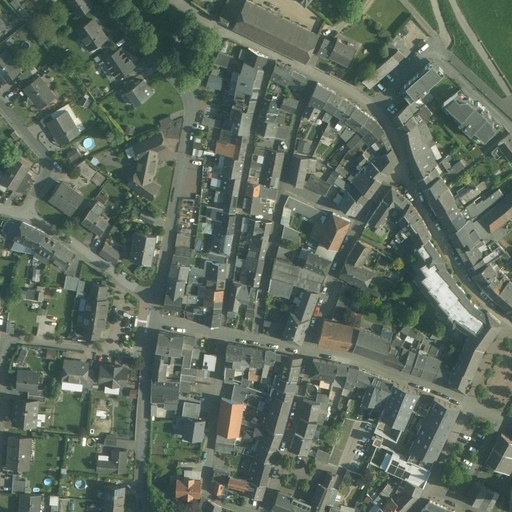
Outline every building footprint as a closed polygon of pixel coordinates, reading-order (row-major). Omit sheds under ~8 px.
[(88,0),(66,0),(77,15),(92,5),(88,0)] [(318,35),(246,0),(232,28),(305,63),(311,51),(318,35)] [(229,20),(219,15),(217,20),(227,24),(229,20)] [(93,20),(77,31),(89,49),(97,44),(106,38),(105,38),(93,20)] [(106,38),(97,44),(103,52),(114,44),(109,36),(105,38),(106,38)] [(403,42),(396,36),(390,42),(397,49),(402,43),(403,42)] [(347,43),(337,38),(334,43),(324,38),(317,51),(329,57),(329,56),(347,64),(356,46),(348,42),(347,43)] [(402,43),(397,49),(391,55),(398,63),(410,52),(402,43)] [(121,47),(102,60),(116,79),(134,66),(121,47)] [(267,57),(248,48),(244,61),(251,64),(263,70),(267,57)] [(20,70),(5,51),(0,54),(0,77),(4,82),(20,70)] [(319,55),(311,51),(305,63),(313,67),(319,55)] [(232,56),(219,52),(214,64),(228,68),(232,56)] [(391,55),(362,80),(369,88),(398,63),(391,55)] [(251,64),(244,61),(242,67),(249,69),(251,64)] [(293,70),(276,61),(270,77),(285,85),(286,84),(293,70)] [(263,70),(251,64),(249,69),(248,75),(261,79),(263,70)] [(435,68),(430,68),(429,69),(427,69),(419,76),(419,75),(408,85),(411,89),(410,90),(415,96),(418,93),(419,95),(429,87),(428,85),(441,73),(436,68),(435,68)] [(27,69),(17,76),(22,82),(27,78),(32,74),(27,69)] [(308,78),(293,70),(286,84),(292,87),(292,86),(294,87),(293,90),(295,91),(296,89),(302,92),(308,78)] [(240,72),(238,72),(237,82),(243,83),(246,74),(240,72)] [(220,89),(224,77),(210,73),(206,85),(220,89)] [(248,75),(246,74),(243,83),(250,85),(259,87),(261,79),(248,75)] [(30,83),(23,89),(38,109),(54,96),(39,76),(30,83)] [(22,82),(18,85),(21,90),(23,89),(30,83),(27,78),(22,82)] [(132,79),(122,86),(126,91),(136,84),(132,79)] [(126,91),(126,92),(127,91),(136,104),(136,105),(152,94),(141,80),(136,84),(126,91)] [(331,90),(317,82),(308,101),(321,107),(322,105),(331,90)] [(250,85),(243,83),(241,90),(249,91),(250,85)] [(283,89),(273,84),(270,91),(277,93),(280,94),(283,89)] [(235,89),(234,95),(256,100),(257,94),(250,92),(249,91),(241,90),(235,89)] [(331,90),(322,105),(327,109),(337,94),(331,90)] [(301,95),(292,91),(289,98),(298,101),(301,95)] [(427,92),(420,98),(424,104),(425,105),(432,99),(427,92)] [(486,116),(481,111),(484,108),(478,102),(475,103),(468,96),(463,96),(458,92),(443,103),(450,109),(449,110),(460,120),(460,122),(471,132),(473,131),(484,141),(496,130),(498,128),(493,124),(493,118),(488,114),(486,116)] [(277,93),(276,101),(274,111),(277,112),(279,107),(284,95),(280,94),(277,93)] [(337,94),(327,109),(333,113),(342,97),(337,94)] [(256,100),(234,95),(232,106),(241,108),(241,109),(253,112),(256,100)] [(289,98),(284,96),(280,107),(279,107),(277,112),(277,114),(291,119),(298,101),(289,98)] [(342,97),(333,113),(336,114),(338,116),(349,102),(342,97)] [(276,101),(264,98),(261,110),(273,113),(274,111),(276,101)] [(410,102),(393,118),(397,126),(411,115),(414,113),(417,110),(421,107),(417,103),(414,100),(413,100),(410,102)] [(321,107),(308,101),(303,114),(307,116),(309,117),(314,120),(321,107)] [(349,102),(338,116),(340,117),(345,120),(355,106),(349,102)] [(67,104),(50,114),(53,119),(66,111),(78,132),(84,128),(77,116),(76,117),(67,104)] [(421,107),(417,110),(423,118),(427,115),(431,113),(425,105),(424,104),(422,106),(421,107)] [(241,108),(232,106),(230,120),(233,120),(239,122),(240,117),(251,119),(253,112),(241,109),(241,108)] [(355,106),(345,120),(347,121),(358,130),(368,116),(355,106)] [(327,109),(322,119),(328,122),(331,116),(333,113),(327,109)] [(273,113),(261,110),(258,118),(271,121),(273,115),(273,113)] [(53,119),(47,123),(48,125),(59,144),(78,132),(66,111),(53,119)] [(411,115),(397,126),(402,135),(413,124),(418,120),(414,113),(411,115)] [(50,114),(39,121),(43,127),(48,125),(47,123),(53,119),(50,114)] [(169,116),(158,121),(161,127),(172,122),(169,116)] [(368,116),(358,130),(364,134),(376,122),(368,116)] [(240,117),(239,122),(233,120),(232,123),(232,126),(231,131),(248,133),(251,119),(240,117)] [(345,120),(340,117),(335,126),(340,128),(345,120)] [(271,121),(258,118),(255,131),(274,136),(276,126),(277,122),(271,121)] [(413,124),(402,135),(404,148),(407,157),(429,145),(428,142),(433,138),(431,134),(423,118),(419,121),(418,120),(413,124)] [(358,130),(347,121),(344,125),(355,133),(357,131),(358,130)] [(363,136),(361,138),(369,145),(371,144),(377,138),(384,131),(376,122),(364,134),(363,136)] [(229,126),(224,125),(221,135),(228,136),(229,131),(231,131),(232,126),(229,126)] [(289,130),(276,126),(274,136),(285,139),(286,133),(288,134),(289,130)] [(329,132),(325,130),(324,131),(323,133),(333,139),(335,135),(330,132),(329,132)] [(14,131),(10,135),(15,140),(19,137),(14,131)] [(231,131),(229,131),(228,136),(227,142),(246,145),(248,133),(231,131)] [(392,148),(384,131),(377,138),(381,145),(384,153),(392,148)] [(160,134),(125,149),(129,157),(133,155),(135,159),(138,158),(139,159),(136,171),(128,183),(151,199),(159,187),(151,181),(153,174),(152,172),(154,160),(155,159),(156,159),(157,151),(166,147),(160,134)] [(357,134),(347,144),(351,148),(356,143),(361,138),(359,135),(357,134)] [(511,136),(499,146),(505,152),(508,157),(511,161),(511,159),(511,136)] [(381,145),(377,138),(371,144),(375,149),(381,145)] [(310,143),(299,140),(297,150),(308,153),(310,143)] [(246,145),(227,142),(226,149),(225,155),(244,158),(246,145)] [(359,146),(356,143),(351,148),(348,151),(355,158),(362,152),(363,151),(361,148),(359,146)] [(429,145),(407,157),(418,179),(433,167),(438,164),(429,145)] [(265,148),(255,146),(253,154),(264,156),(265,148)] [(499,146),(491,152),(496,159),(501,155),(505,152),(499,146)] [(284,152),(265,148),(264,156),(262,163),(266,164),(266,165),(272,166),(271,175),(279,176),(284,152)] [(367,148),(362,153),(367,158),(372,153),(371,152),(367,148)] [(384,153),(381,156),(392,167),(398,161),(392,148),(384,153)] [(362,153),(362,152),(355,158),(361,164),(367,158),(362,153)] [(381,156),(379,153),(371,162),(386,175),(392,167),(381,156)] [(308,158),(293,154),(291,164),(306,167),(308,158)] [(30,165),(15,155),(0,179),(1,180),(2,178),(8,183),(8,184),(9,183),(15,187),(14,188),(20,192),(28,180),(23,177),(30,165)] [(244,158),(225,155),(223,168),(222,175),(229,176),(229,175),(240,177),(244,158)] [(446,157),(438,164),(444,173),(445,172),(451,167),(448,161),(446,157)] [(97,169),(84,160),(73,168),(88,180),(97,169)] [(262,163),(251,160),(250,168),(260,170),(262,163)] [(338,165),(330,160),(328,165),(335,169),(338,165)] [(451,167),(445,172),(446,174),(448,177),(451,177),(464,166),(460,160),(451,167)] [(386,175),(371,162),(366,167),(370,171),(381,181),(386,175)] [(266,164),(262,163),(260,170),(258,184),(261,184),(277,188),(277,189),(279,176),(271,175),(272,166),(266,165),(266,164)] [(306,167),(291,164),(288,181),(302,188),(306,167)] [(354,177),(338,165),(335,169),(340,173),(350,180),(351,180),(354,177)] [(223,168),(213,166),(212,173),(213,173),(222,175),(223,168)] [(364,166),(357,174),(356,173),(354,177),(351,180),(351,181),(356,185),(369,196),(381,181),(370,171),(366,167),(364,166)] [(433,167),(418,179),(422,188),(440,176),(433,167)] [(335,169),(326,182),(331,185),(332,185),(335,181),(338,177),(340,173),(335,169)] [(229,176),(222,175),(221,177),(219,187),(219,190),(226,192),(237,193),(240,177),(229,175),(229,176)] [(326,182),(310,175),(305,185),(325,195),(331,185),(326,182)] [(440,176),(422,188),(428,199),(447,187),(442,178),(441,175),(440,176)] [(346,183),(338,177),(335,181),(347,190),(350,193),(353,189),(346,183)] [(248,181),(247,181),(245,193),(260,195),(261,184),(258,184),(257,184),(248,181)] [(472,181),(466,185),(470,190),(476,186),(472,181)] [(83,195),(68,185),(65,188),(59,184),(49,199),(70,214),(83,195)] [(277,188),(261,184),(260,195),(259,200),(266,200),(267,196),(276,199),(277,189),(277,188)] [(353,189),(350,193),(362,204),(369,196),(356,185),(353,189)] [(447,187),(428,199),(436,213),(453,201),(455,200),(454,198),(449,190),(453,187),(450,185),(447,187)] [(466,185),(457,192),(459,194),(460,196),(467,192),(470,190),(466,185)] [(403,196),(391,188),(383,199),(394,207),(393,208),(394,208),(397,212),(400,215),(410,202),(403,196)] [(499,189),(484,202),(488,207),(503,195),(499,189)] [(350,193),(347,190),(336,205),(355,215),(362,204),(350,193)] [(105,202),(109,197),(100,191),(97,196),(105,202)] [(490,209),(478,218),(491,232),(493,230),(502,223),(511,215),(511,191),(507,196),(490,209)] [(237,193),(226,192),(224,203),(224,210),(234,213),(237,193)] [(460,196),(459,197),(463,203),(464,203),(472,198),(467,192),(460,196)] [(260,195),(245,193),(242,209),(257,213),(259,200),(260,195)] [(327,214),(289,196),(284,206),(292,209),(323,223),(327,214)] [(455,200),(453,201),(457,207),(463,203),(459,197),(455,200)] [(383,199),(369,220),(374,223),(379,226),(387,217),(394,208),(393,208),(394,207),(383,199)] [(266,200),(259,200),(257,213),(267,214),(268,207),(269,201),(266,200)] [(476,205),(474,202),(465,207),(471,218),(474,222),(478,218),(490,209),(489,209),(488,208),(488,207),(483,200),(476,205)] [(453,201),(436,213),(442,222),(460,211),(457,207),(453,201)] [(96,202),(81,222),(99,234),(107,222),(98,216),(104,207),(96,202)] [(422,220),(410,202),(400,215),(397,219),(398,219),(403,227),(408,234),(410,232),(410,231),(422,220)] [(292,209),(284,206),(280,223),(288,226),(292,209)] [(465,207),(460,211),(466,221),(471,218),(465,207)] [(222,212),(212,210),(211,218),(220,220),(222,212)] [(460,211),(442,222),(448,231),(466,221),(460,211)] [(235,215),(222,212),(220,220),(223,220),(222,223),(234,225),(234,220),(235,215)] [(333,213),(319,241),(337,249),(350,220),(333,213)] [(393,216),(392,215),(387,220),(393,225),(397,219),(393,216)] [(211,218),(207,217),(206,222),(214,224),(222,226),(222,223),(223,220),(220,220),(211,218)] [(271,222),(250,218),(248,228),(247,232),(248,232),(258,234),(268,235),(271,222)] [(466,221),(448,231),(459,252),(475,243),(481,239),(483,238),(474,222),(471,218),(466,221)] [(491,232),(478,218),(474,222),(483,238),(491,232)] [(422,220),(410,231),(410,232),(417,246),(430,235),(422,220)] [(44,233),(22,222),(14,238),(36,249),(44,233)] [(374,223),(369,230),(373,232),(379,226),(374,223)] [(510,231),(502,223),(493,230),(499,240),(500,239),(510,231)] [(222,226),(214,224),(212,234),(220,236),(221,231),(222,226)] [(300,232),(286,226),(284,237),(299,241),(300,232)] [(403,227),(395,235),(402,241),(402,240),(408,234),(403,227)] [(369,230),(364,228),(362,232),(370,236),(373,232),(369,230)] [(483,238),(482,239),(484,243),(486,245),(487,245),(494,240),(496,242),(499,240),(493,230),(483,238)] [(232,233),(221,231),(220,236),(218,253),(229,255),(232,233)] [(156,235),(134,232),(131,245),(153,249),(156,235)] [(191,235),(177,232),(175,246),(188,248),(191,235)] [(258,234),(248,232),(246,241),(244,241),(243,243),(250,245),(266,247),(268,235),(258,234)] [(59,243),(44,233),(36,249),(33,255),(48,264),(50,258),(51,259),(59,243)] [(220,236),(212,234),(209,251),(217,253),(218,253),(220,236)] [(485,313),(474,305),(463,293),(464,292),(454,280),(455,279),(444,267),(445,266),(441,260),(442,260),(433,246),(428,238),(431,235),(430,235),(417,246),(414,249),(420,258),(413,262),(420,273),(416,276),(423,285),(421,286),(432,298),(431,299),(442,311),(440,312),(452,325),(453,324),(469,336),(466,340),(454,367),(472,374),(483,349),(501,323),(486,311),(485,313)] [(371,246),(358,239),(347,258),(360,264),(361,264),(371,246)] [(511,252),(511,249),(500,239),(499,240),(496,242),(500,246),(499,246),(505,251),(506,251),(510,255),(511,252)] [(494,240),(487,245),(490,247),(493,250),(499,246),(500,246),(496,242),(494,240)] [(337,249),(319,241),(315,253),(332,260),(337,249)] [(74,253),(59,243),(51,259),(65,269),(74,253)] [(105,243),(99,253),(104,256),(110,247),(105,243)] [(243,243),(239,243),(238,249),(248,251),(250,245),(243,243)] [(475,243),(459,252),(463,260),(468,267),(483,257),(490,252),(493,250),(490,247),(482,252),(480,250),(479,250),(477,246),(475,243)] [(153,249),(131,245),(129,259),(151,263),(153,249)] [(266,247),(250,245),(248,251),(247,256),(263,259),(266,247)] [(290,249),(278,246),(276,258),(287,261),(289,255),(290,249)] [(493,250),(490,252),(495,259),(500,256),(501,255),(505,251),(499,246),(493,250)] [(120,254),(110,247),(104,256),(114,263),(120,254)] [(217,253),(209,251),(209,253),(206,252),(205,257),(215,261),(217,255),(217,253)] [(315,253),(309,251),(305,262),(303,266),(306,267),(325,275),(332,260),(315,253)] [(510,255),(506,251),(505,251),(501,255),(506,259),(503,262),(504,264),(511,257),(510,255)] [(191,257),(173,254),(171,263),(189,266),(191,257)] [(217,255),(215,261),(217,261),(226,263),(227,256),(217,255)] [(295,256),(289,255),(287,261),(293,263),(295,256)] [(245,257),(236,256),(235,266),(242,267),(245,268),(246,260),(245,259),(245,257)] [(263,259),(247,256),(246,260),(245,268),(250,269),(261,271),(263,259)] [(302,259),(295,256),(293,263),(299,265),(301,260),(302,259)] [(483,257),(468,267),(472,275),(487,265),(483,257)] [(276,258),(274,258),(270,276),(293,283),(320,290),(325,275),(306,267),(303,266),(299,265),(293,263),(287,261),(276,258)] [(360,264),(347,258),(339,274),(362,285),(365,287),(365,286),(373,270),(361,264),(360,264)] [(189,266),(171,263),(168,277),(163,306),(180,309),(185,280),(186,280),(189,266)] [(212,263),(211,263),(210,271),(209,277),(224,278),(226,264),(212,263)] [(487,265),(472,275),(482,288),(496,273),(496,272),(489,263),(487,265)] [(245,268),(242,267),(240,281),(247,283),(250,269),(245,268)] [(261,271),(250,269),(247,283),(258,286),(261,271)] [(194,274),(189,273),(188,285),(191,285),(193,286),(193,285),(194,285),(194,282),(206,284),(206,286),(206,287),(208,287),(209,277),(201,275),(194,274)] [(496,273),(482,288),(492,298),(509,280),(501,273),(499,276),(496,273)] [(79,278),(65,275),(63,288),(77,290),(79,278)] [(293,283),(270,276),(268,291),(289,297),(293,283)] [(224,278),(209,277),(208,287),(223,288),(224,278)] [(511,282),(509,280),(492,298),(507,310),(511,303),(511,282)] [(242,284),(233,281),(228,310),(236,312),(238,302),(242,284)] [(105,286),(92,284),(91,293),(104,295),(105,286)] [(251,286),(242,284),(238,302),(247,304),(251,286)] [(355,288),(343,284),(339,296),(351,300),(355,288)] [(365,286),(365,287),(362,285),(359,291),(376,298),(379,292),(365,286)] [(56,288),(45,286),(43,297),(55,299),(56,288)] [(208,287),(206,287),(206,286),(199,286),(197,296),(203,297),(222,299),(223,288),(208,287)] [(258,288),(251,286),(247,304),(255,306),(258,288)] [(295,306),(293,312),(309,318),(319,293),(302,287),(295,306)] [(43,292),(35,291),(34,299),(42,300),(43,292)] [(104,295),(91,293),(90,297),(87,297),(85,312),(105,315),(107,300),(106,300),(104,297),(104,295)] [(190,295),(188,295),(186,303),(197,304),(202,305),(203,297),(197,296),(190,295)] [(351,300),(339,296),(331,321),(344,323),(351,300)] [(222,299),(203,297),(202,305),(206,305),(221,307),(222,299)] [(197,307),(193,307),(192,311),(198,312),(206,313),(206,305),(202,305),(197,304),(197,307)] [(255,306),(247,304),(245,315),(254,317),(255,306)] [(295,306),(289,304),(287,310),(290,311),(293,312),(295,306)] [(221,307),(206,305),(206,313),(212,314),(212,311),(220,312),(221,307)] [(192,311),(186,311),(188,319),(197,321),(198,312),(192,311)] [(206,313),(198,312),(197,321),(218,326),(220,312),(212,311),(212,314),(206,313)] [(293,312),(290,311),(285,326),(282,338),(300,344),(309,318),(293,312)] [(105,315),(85,312),(83,326),(86,326),(86,330),(99,332),(99,328),(103,329),(105,315)] [(16,319),(7,318),(5,333),(14,334),(16,319)] [(331,321),(324,319),(317,345),(351,351),(352,349),(352,348),(359,328),(360,326),(344,323),(331,321)] [(277,324),(270,322),(264,321),(263,325),(269,326),(266,333),(272,335),(277,324)] [(412,327),(406,323),(401,330),(408,335),(412,327)] [(285,326),(277,324),(272,335),(282,338),(285,326)] [(417,330),(412,327),(408,335),(414,337),(417,330)] [(390,338),(359,328),(352,348),(352,349),(383,359),(390,346),(392,340),(390,339),(390,338)] [(424,335),(417,330),(414,337),(422,341),(424,335)] [(171,334),(159,332),(155,350),(168,353),(171,334)] [(183,336),(171,334),(168,353),(174,354),(180,355),(181,349),(183,336)] [(433,340),(424,335),(422,341),(421,343),(425,345),(431,347),(433,340)] [(194,338),(183,336),(181,349),(192,351),(194,338)] [(396,336),(392,340),(390,346),(396,348),(402,340),(396,336)] [(437,341),(433,340),(431,347),(428,352),(428,354),(432,356),(435,349),(436,350),(439,342),(437,341)] [(242,346),(227,343),(225,366),(232,368),(232,366),(233,357),(240,359),(242,346)] [(252,347),(242,346),(240,359),(233,357),(232,366),(242,367),(242,364),(249,365),(252,347)] [(396,348),(390,346),(383,359),(382,362),(392,366),(392,365),(390,365),(399,349),(396,348)] [(399,349),(390,365),(392,365),(401,369),(409,350),(407,349),(401,346),(399,349)] [(265,350),(252,347),(249,365),(263,368),(265,350)] [(46,357),(54,357),(55,349),(47,349),(46,357)] [(192,351),(181,349),(180,355),(183,355),(182,359),(190,361),(192,351)] [(173,363),(166,363),(168,353),(155,350),(152,368),(151,378),(180,381),(180,380),(181,374),(182,367),(182,365),(176,364),(173,363)] [(275,352),(265,350),(263,368),(261,375),(266,376),(269,364),(273,365),(275,352)] [(418,352),(409,350),(401,369),(410,372),(418,352)] [(424,354),(418,352),(410,372),(419,376),(427,355),(424,354)] [(174,354),(168,353),(166,363),(173,363),(173,362),(174,354)] [(302,358),(278,353),(276,360),(283,361),(300,365),(302,358)] [(24,357),(17,354),(14,361),(21,365),(24,357)] [(432,356),(428,354),(427,355),(419,376),(432,380),(439,364),(441,359),(432,356)] [(337,363),(313,359),(309,376),(332,380),(333,376),(334,376),(337,363)] [(87,363),(65,361),(63,380),(82,382),(85,382),(86,369),(87,363)] [(300,365),(283,361),(279,375),(296,380),(300,365)] [(349,366),(337,363),(334,376),(333,376),(332,380),(332,383),(340,385),(343,386),(349,366)] [(448,367),(439,364),(432,380),(447,385),(451,373),(447,371),(448,367)] [(121,366),(107,365),(107,366),(101,366),(99,382),(105,382),(105,384),(119,386),(119,384),(125,385),(127,369),(121,368),(121,366)] [(232,368),(225,366),(224,377),(233,380),(234,368),(232,368)] [(358,369),(349,366),(343,386),(350,388),(353,388),(354,383),(358,369)] [(196,369),(182,367),(181,374),(195,376),(196,369)] [(454,367),(453,367),(451,373),(447,385),(465,392),(472,374),(454,367)] [(94,370),(86,369),(85,382),(82,382),(82,387),(92,388),(94,370)] [(372,374),(358,369),(354,383),(360,385),(358,390),(356,399),(362,401),(372,374)] [(257,371),(248,370),(248,379),(256,381),(257,371)] [(38,373),(18,371),(16,388),(28,389),(36,390),(36,389),(38,373)] [(195,376),(181,374),(180,380),(191,381),(194,382),(195,376)] [(279,375),(278,374),(274,386),(294,390),(296,380),(279,375)] [(372,374),(362,401),(368,403),(364,412),(370,414),(373,404),(374,404),(383,378),(372,374)] [(266,376),(261,375),(260,382),(269,384),(270,380),(270,377),(266,376)] [(180,381),(151,378),(151,402),(177,403),(178,398),(179,391),(180,381)] [(374,404),(373,406),(383,409),(385,406),(393,382),(383,378),(374,404)] [(82,382),(63,380),(62,389),(82,391),(82,387),(82,382)] [(191,381),(180,380),(180,381),(179,391),(189,392),(191,381)] [(393,382),(385,406),(383,409),(374,431),(383,435),(396,441),(413,404),(418,391),(393,382)] [(340,385),(332,383),(329,395),(333,396),(335,397),(338,397),(340,385)] [(248,388),(234,384),(231,396),(244,399),(246,395),(248,388)] [(274,386),(269,385),(267,393),(274,396),(291,400),(294,390),(274,386)] [(267,393),(248,387),(248,388),(246,395),(264,402),(267,393)] [(358,390),(353,388),(352,391),(350,396),(350,397),(356,399),(358,390)] [(291,400),(274,396),(267,393),(264,402),(262,411),(286,418),(291,400)] [(346,395),(344,394),(341,404),(347,406),(350,397),(350,396),(346,395)] [(45,396),(27,395),(27,401),(37,402),(45,403),(45,396)] [(459,408),(434,397),(428,411),(412,444),(406,457),(431,468),(459,408)] [(243,402),(221,398),(216,432),(217,432),(235,435),(238,436),(243,402)] [(320,402),(304,399),(300,415),(316,419),(318,412),(320,402)] [(27,401),(15,400),(13,423),(35,425),(37,402),(27,401)] [(186,417),(182,435),(202,439),(205,419),(197,418),(200,403),(184,400),(182,416),(186,417)] [(428,411),(413,404),(397,438),(412,444),(428,411)] [(262,411),(252,406),(250,414),(260,416),(262,411)] [(286,418),(262,411),(260,416),(258,424),(283,432),(286,418)] [(321,412),(318,412),(316,419),(316,422),(317,422),(322,424),(325,413),(321,412)] [(316,422),(300,417),(296,430),(313,435),(315,427),(317,422),(316,422)] [(255,424),(247,421),(241,419),(240,423),(252,427),(255,426),(255,424)] [(258,424),(255,424),(255,426),(253,433),(252,437),(259,439),(278,445),(283,432),(258,424)] [(331,428),(324,425),(322,430),(329,433),(331,428)] [(235,435),(217,432),(216,441),(234,444),(234,442),(235,435)] [(312,437),(295,432),(290,447),(307,454),(312,437)] [(511,440),(501,434),(493,447),(505,454),(505,455),(511,457),(511,440)] [(396,441),(383,435),(382,438),(375,435),(372,441),(377,444),(377,443),(392,450),(396,441)] [(30,437),(9,436),(7,467),(28,468),(30,437)] [(116,439),(104,438),(104,445),(116,446),(116,439)] [(412,444),(397,438),(396,441),(392,450),(406,457),(412,444)] [(278,445),(259,439),(255,452),(253,456),(272,461),(278,445)] [(334,444),(329,443),(327,446),(327,448),(325,452),(330,454),(334,444)] [(406,457),(392,450),(377,443),(377,444),(369,463),(407,479),(423,486),(431,468),(406,457)] [(227,446),(215,444),(214,450),(227,452),(227,446)] [(511,468),(511,457),(505,455),(505,454),(493,447),(486,462),(509,475),(511,468)] [(325,452),(318,449),(316,452),(315,457),(327,462),(330,454),(325,452)] [(126,451),(112,450),(111,462),(98,461),(97,470),(125,472),(126,451)] [(253,456),(247,480),(249,481),(265,485),(272,461),(253,456)] [(230,473),(213,469),(211,480),(216,481),(223,483),(227,484),(230,476),(229,476),(230,473)] [(358,474),(347,470),(344,476),(355,481),(358,474)] [(336,476),(328,472),(323,485),(331,488),(336,476)] [(245,480),(230,476),(227,484),(227,485),(243,489),(242,491),(246,492),(249,481),(247,480),(246,480),(245,480)] [(193,478),(184,477),(184,479),(177,479),(176,495),(183,495),(183,497),(192,498),(192,496),(199,496),(200,480),(193,480),(193,478)] [(403,487),(398,485),(395,492),(400,494),(394,501),(397,503),(394,506),(400,511),(402,511),(419,495),(423,486),(407,479),(403,487)] [(18,480),(12,480),(11,493),(20,494),(24,494),(25,481),(18,480)] [(223,483),(216,481),(214,489),(213,492),(220,494),(223,483)] [(265,485),(249,481),(246,492),(246,493),(262,498),(265,485)] [(493,491),(475,481),(470,489),(488,500),(491,496),(493,491)] [(323,485),(318,483),(310,503),(323,509),(325,504),(331,488),(323,485)] [(387,483),(382,490),(383,490),(387,494),(388,495),(393,488),(387,483)] [(123,487),(105,485),(104,501),(122,503),(123,487)] [(488,500),(470,489),(465,498),(484,509),(488,500)] [(310,503),(278,491),(271,508),(280,511),(323,511),(325,509),(323,509),(310,503)] [(24,494),(20,494),(18,511),(38,511),(40,495),(24,494)] [(383,500),(378,496),(373,501),(380,507),(381,508),(384,505),(381,502),(383,500)] [(163,498),(162,498),(160,497),(158,498),(157,499),(156,500),(155,501),(155,503),(156,505),(156,506),(157,507),(158,507),(158,508),(159,508),(161,508),(163,508),(164,507),(165,506),(166,504),(166,503),(166,502),(166,501),(165,500),(165,499),(164,498),(163,498)] [(384,505),(381,508),(384,511),(400,511),(394,506),(397,503),(394,501),(390,497),(384,505)] [(218,511),(221,507),(208,500),(204,509),(210,511),(218,511)] [(443,511),(445,508),(430,500),(423,509),(428,511),(443,511)] [(495,503),(488,500),(484,509),(490,511),(495,503)] [(120,511),(122,503),(104,501),(102,511),(120,511)] [(68,511),(69,503),(58,502),(57,505),(56,511),(68,511)]
